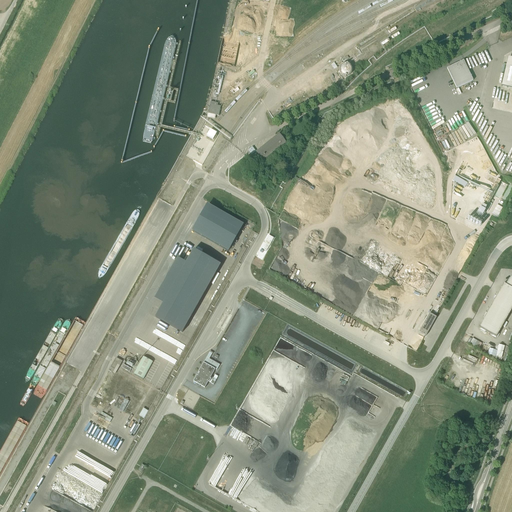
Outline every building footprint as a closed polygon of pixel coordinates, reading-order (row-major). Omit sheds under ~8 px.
[(457,88),(473,80),(464,61),(464,60),(447,68),(457,88)] [(340,71),(341,73),(342,75),(344,76),(346,76),(348,76),(350,75),(351,74),(352,72),(353,70),(353,68),(352,66),(351,64),(349,63),(347,63),(345,63),(343,63),(341,65),(340,67),(339,69),(340,71)] [(220,107),(217,106),(218,104),(215,103),(211,102),(209,107),(208,114),(219,116),(220,107)] [(280,135),(257,153),(263,161),(286,143),(280,135)] [(486,179),(495,183),(497,178),(488,174),(486,179)] [(494,196),(500,181),(496,180),(490,195),(494,196)] [(193,232),(228,252),(243,225),(207,205),(193,232)] [(496,206),(493,215),(499,217),(502,207),(496,206)] [(194,250),(155,318),(182,333),(221,265),(194,250)] [(510,281),(509,281),(507,285),(504,284),(479,327),(496,337),(511,309),(511,278),(511,279),(511,280),(510,280),(510,281)] [(430,314),(419,332),(426,336),(436,317),(430,314)] [(499,345),(496,358),(502,359),(505,346),(499,345)] [(122,361),(116,358),(109,370),(115,374),(122,361)] [(142,358),(134,376),(144,380),(152,362),(142,358)] [(210,379),(209,379),(215,369),(203,363),(193,382),(204,388),(208,381),(209,382),(210,379)] [(124,365),(122,368),(129,373),(131,369),(124,365)] [(120,410),(125,411),(129,401),(124,399),(120,410)] [(140,416),(144,418),(148,411),(143,408),(140,416)]
